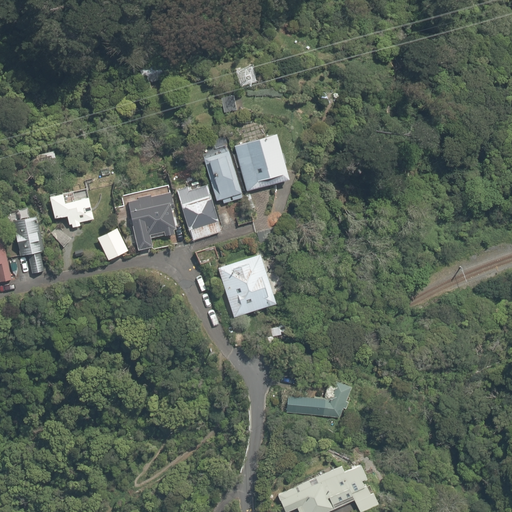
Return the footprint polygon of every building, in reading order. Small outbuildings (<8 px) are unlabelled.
[(140,90),(151,88),(150,76),(156,76),(155,65),(137,67),(140,90)] [(273,131),(233,142),(246,190),(286,179),(273,131)] [(200,155),(215,199),(220,197),(223,205),(237,200),(236,196),(244,193),(228,146),(200,155)] [(197,186),(196,184),(177,190),(187,227),(188,227),(192,238),(222,230),(211,192),(209,193),(206,184),(197,186)] [(149,186),(124,191),(130,224),(133,223),(138,248),(151,246),(149,237),(175,232),(169,203),(173,202),(169,185),(150,190),(149,186)] [(71,226),(80,224),(79,221),(92,218),(87,195),(63,200),(60,191),(47,193),(52,218),(64,215),(66,224),(70,223),(71,226)] [(46,270),(39,248),(44,246),(34,209),(10,216),(20,253),(26,251),(33,274),(46,270)] [(124,243),(120,234),(118,229),(114,231),(112,227),(95,235),(106,259),(127,249),(124,243)] [(0,280),(12,278),(10,267),(8,268),(5,258),(6,257),(3,243),(0,243),(0,280)] [(269,290),(271,289),(260,251),(216,264),(231,317),(245,313),(244,311),(270,303),(268,298),(271,297),(269,290)] [(326,380),(324,397),(284,394),(282,412),(341,417),(342,408),(346,408),(347,400),(345,399),(347,382),(326,380)] [(363,460),(356,463),(344,469),(342,464),(275,493),(283,511),(287,511),(290,511),(326,511),(369,493),(362,477),(369,474),(363,460)]
